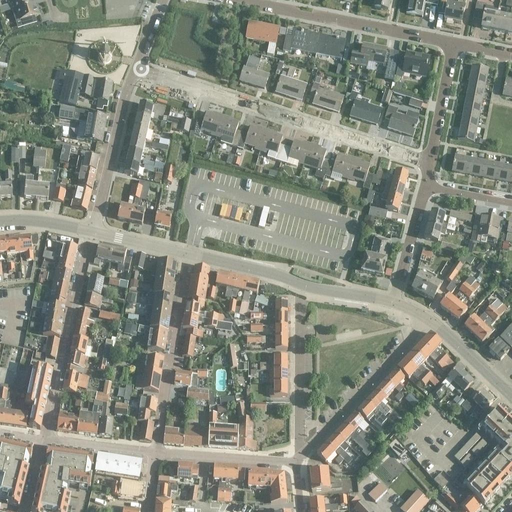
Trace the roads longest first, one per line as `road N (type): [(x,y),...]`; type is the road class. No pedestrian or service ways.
road 1 (residential): [(425,160),(136,65)]
road 2 (residential): [(92,231),(43,440)]
road 3 (residential): [(453,44),(244,0)]
road 4 (secondary): [(393,301),(186,252)]
road 5 (residential): [(186,252),(155,451)]
road 6 (residential): [(296,461),(426,318)]
road 7 (unclassified): [(92,231),(136,65)]
road 8 (residential): [(300,305),(296,461)]
road 9 (residential): [(155,451),(296,461)]
road 10 (residential): [(393,301),(425,185)]
